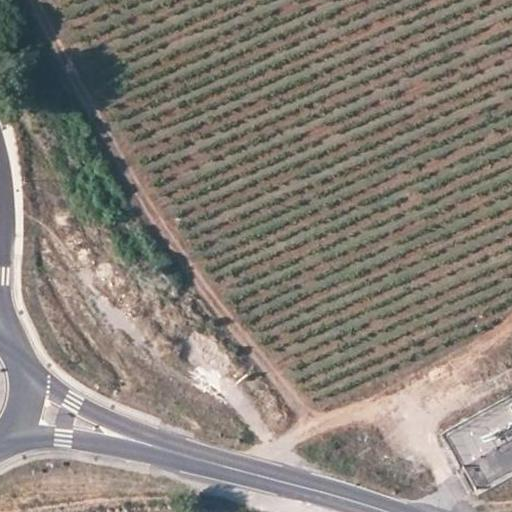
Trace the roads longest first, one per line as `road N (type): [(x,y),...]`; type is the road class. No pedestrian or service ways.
road 1 (track): [(256,475),(310,422),(178,252),(35,0)]
road 2 (tertiary): [(125,436),(384,511)]
road 3 (track): [(511,324),(448,378),(340,418)]
